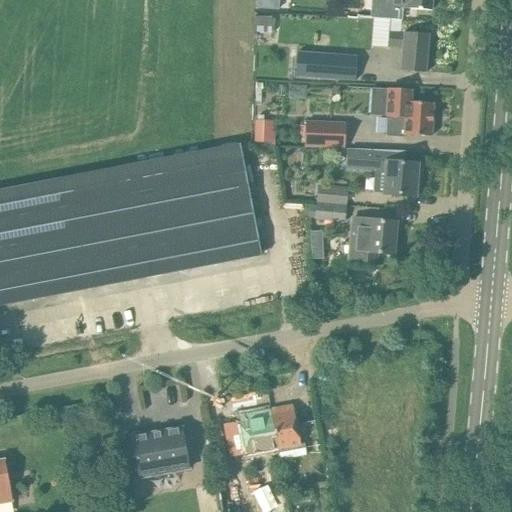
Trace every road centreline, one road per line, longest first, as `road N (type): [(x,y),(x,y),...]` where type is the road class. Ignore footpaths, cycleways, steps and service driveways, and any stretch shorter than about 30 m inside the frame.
road 1 (unclassified): [(0,391),(456,306)]
road 2 (residential): [(456,306),(478,0)]
road 3 (secondary): [(490,300),(511,33)]
road 4 (secondary): [(468,511),(490,300)]
